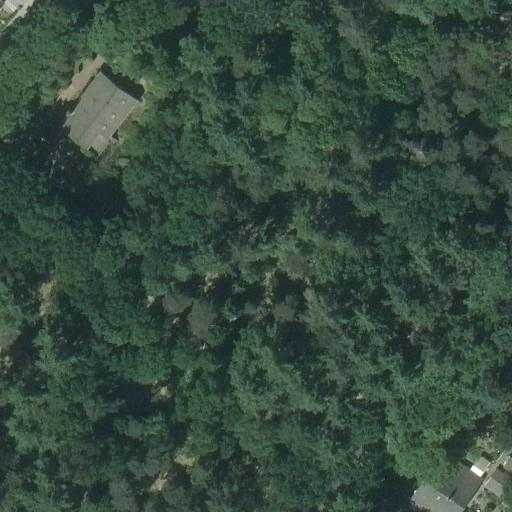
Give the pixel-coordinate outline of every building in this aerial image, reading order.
[(155,88),(162,70),(144,63),(137,81),(155,88)] [(94,159),(111,138),(107,135),(134,100),(99,73),(56,129),(94,159)] [(24,334),(8,355),(46,384),(62,363),(24,334)] [(360,458),(368,449),(355,439),(348,448),(360,458)] [(446,463),(437,457),(410,498),(415,501),(412,507),(419,511),(422,511),(426,507),(433,511),(458,511),(481,479),(450,457),(446,463)] [(511,502),(511,478),(497,468),(485,484),(511,502)]
